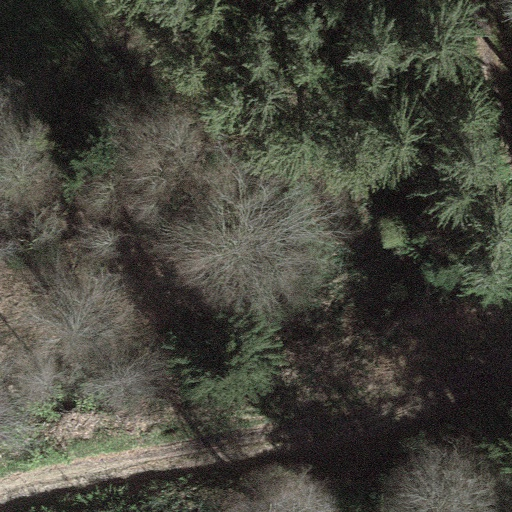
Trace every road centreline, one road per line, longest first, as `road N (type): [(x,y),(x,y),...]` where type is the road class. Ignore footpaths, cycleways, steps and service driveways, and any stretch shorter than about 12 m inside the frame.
road 1 (track): [(0,490),(392,413),(477,384),(511,362)]
road 2 (track): [(511,118),(480,0)]
